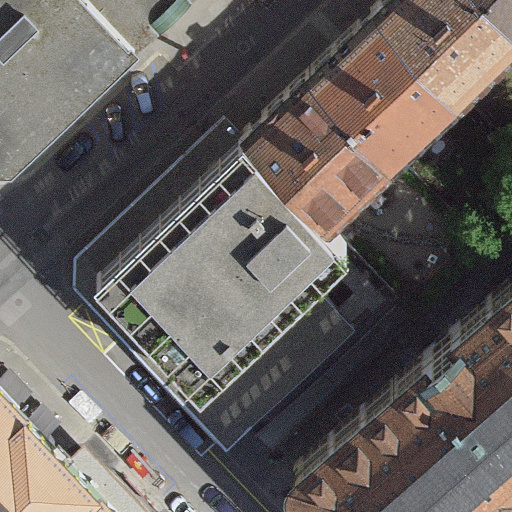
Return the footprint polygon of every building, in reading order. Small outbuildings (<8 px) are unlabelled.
[(0,0),(0,140),(11,140),(134,25),(109,0),(0,0)] [(159,0),(109,0),(134,25),(159,0)] [(511,36),(511,14),(498,0),(378,0),(376,2),(460,90),(511,36)] [(511,0),(498,0),(511,14),(511,0)] [(460,90),(376,2),(310,64),(395,151),(460,90)] [(395,151),(310,64),(242,128),(327,215),(395,151)] [(327,215),(242,128),(232,117),(223,108),(73,251),(73,269),(72,282),(227,442),(246,424),(393,284),(346,236),(327,215)] [(492,511),(511,495),(511,272),(297,459),(294,463),(293,467),(293,469),(294,472),(295,474),(293,475),(328,511),(492,511)] [(125,511),(0,381),(0,511),(125,511)]
